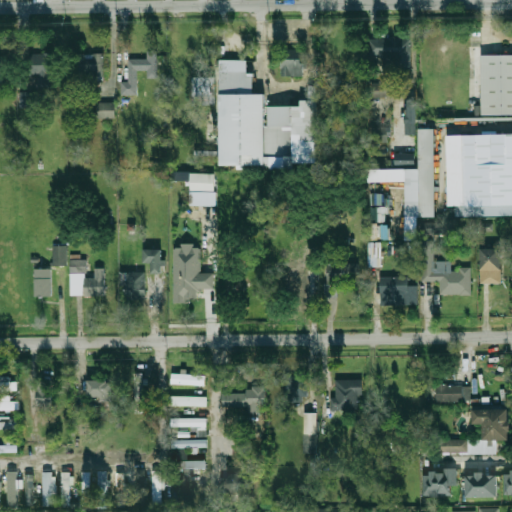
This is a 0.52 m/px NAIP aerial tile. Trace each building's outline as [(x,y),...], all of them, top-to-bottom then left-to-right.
[(369,38),(370,56),(383,55),(383,69),(411,68),(410,37),(369,38)] [(281,76),(304,76),(304,50),(281,50),(281,76)] [(137,94),(137,70),(147,70),(147,78),(158,78),(157,51),(147,51),(147,58),(128,59),(128,82),(121,82),(121,95),(137,94)] [(30,54),(31,76),(37,76),(37,86),(52,85),(51,53),(30,54)] [(103,79),(104,54),(81,53),(80,78),(103,79)] [(481,54),(511,54),(511,115),(482,115),(481,54)] [(220,71),(247,70),(247,77),(253,77),(253,93),(264,93),(264,126),(267,126),(267,106),(302,106),(302,99),(309,99),(309,86),(315,85),(316,164),(221,165),(220,71)] [(191,77),(192,106),(215,105),(214,77),(191,77)] [(390,97),(389,81),(371,82),(371,97),(390,97)] [(20,108),(37,108),(36,91),(20,92),(20,108)] [(406,135),(417,134),(416,99),(405,100),(406,135)] [(115,102),(98,102),(98,118),(115,118),(115,102)] [(389,127),(371,127),(372,143),(389,142),(389,127)] [(435,217),(435,128),(419,129),(419,169),(369,169),(369,181),(405,181),(406,217),(435,217)] [(511,215),(457,216),(457,206),(464,206),(463,135),(511,134),(511,215)] [(415,165),(414,153),(394,153),(394,165),(415,165)] [(215,206),(216,173),(190,173),(190,205),(215,206)] [(471,295),(471,268),(451,269),(451,263),(434,263),(434,241),(421,241),(421,281),(440,281),(440,295),(471,295)] [(67,245),(53,246),(53,266),(67,265),(67,245)] [(174,246),(174,303),(187,303),(187,298),(198,298),(198,289),(214,289),(214,273),(201,273),(201,246),(174,246)] [(479,283),(500,283),(500,248),(480,248),(479,283)] [(164,250),(144,249),(143,263),(151,263),(151,273),(163,273),(164,250)] [(70,273),(87,272),(86,259),(70,260),(70,273)] [(51,296),(51,268),(34,269),(35,296),(51,296)] [(104,268),(95,268),(95,277),(84,278),(84,296),(105,295),(104,268)] [(305,270),(284,270),(284,293),(306,292),(305,270)] [(146,271),(120,272),(120,285),(125,285),(125,299),(147,298),(146,271)] [(417,285),(408,286),(408,276),(380,277),(380,305),(418,304),(417,285)] [(143,374),(135,374),(135,413),(143,413),(143,374)] [(205,374),(172,374),(172,384),(205,384),(205,374)] [(285,376),(285,400),(307,400),(307,376),(285,376)] [(0,389),(16,390),(17,378),(0,378),(0,389)] [(55,404),(50,380),(35,383),(40,407),(55,404)] [(112,400),(112,380),(89,380),(89,400),(112,400)] [(334,410),(362,410),(362,380),(334,380),(334,410)] [(436,402),(470,402),(470,385),(436,385),(436,402)] [(224,393),(224,406),(266,406),(266,393),(224,393)] [(207,406),(207,396),(170,396),(169,406),(207,406)] [(0,410),(19,410),(19,401),(10,401),(10,398),(0,397),(0,410)] [(442,454),(497,454),(497,440),(510,440),(510,409),(473,409),(473,424),(484,424),(484,439),(442,439),(442,454)] [(317,413),(305,413),(305,435),(317,435),(317,413)] [(207,418),(172,418),(172,426),(207,426),(207,418)] [(18,422),(0,421),(0,428),(18,429),(18,422)] [(253,422),(251,431),(261,433),(263,424),(253,422)] [(208,449),(208,440),(172,440),(172,449),(208,449)] [(206,461),(172,461),(172,469),(206,469),(206,461)] [(426,496),(456,496),(456,466),(426,466),(426,496)] [(136,470),(137,498),(146,497),(145,470),(136,470)] [(17,471),(7,471),(8,507),(17,506),(17,471)] [(62,506),(72,506),(72,471),(62,471),(62,506)] [(153,471),(153,506),(163,506),(163,471),(153,471)] [(43,472),(43,505),(53,505),(53,472),(43,472)] [(90,472),(82,472),(82,504),(90,504),(90,472)] [(98,472),(98,506),(109,506),(109,472),(98,472)] [(117,473),(117,506),(126,506),(126,473),(117,473)] [(466,497),(499,497),(499,473),(466,473),(466,497)] [(25,506),(33,506),(34,474),(26,474),(25,506)] [(247,474),(222,474),(222,492),(247,492),(247,474)]
